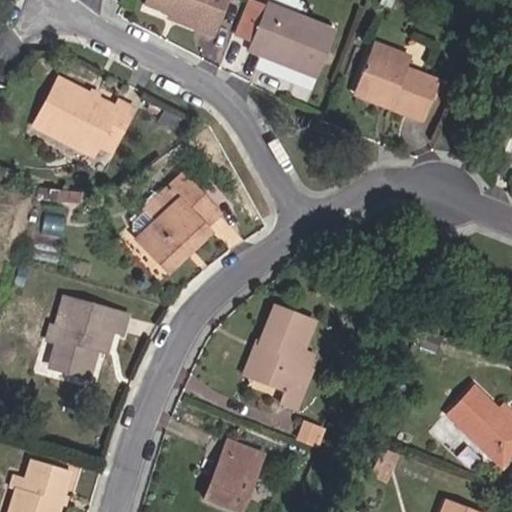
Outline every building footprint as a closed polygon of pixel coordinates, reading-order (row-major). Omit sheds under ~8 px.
[(226,0),(143,0),(142,3),(195,24),(194,27),(213,34),(226,0)] [(266,4),(255,0),(244,0),(231,35),(251,42),(266,4)] [(334,31),(266,4),(251,42),(248,51),(316,77),(334,31)] [(406,68),(410,57),(373,42),(352,95),(421,122),(437,81),(406,68)] [(118,102),(115,108),(59,80),(34,128),(70,145),(67,152),(90,163),(98,146),(111,152),(132,110),(118,102)] [(158,196),(169,208),(154,223),(135,241),(166,274),(208,233),(203,229),(218,216),(181,176),(158,196)] [(158,196),(143,211),(154,223),(169,208),(158,196)] [(97,351),(99,344),(108,346),(112,332),(122,335),(126,316),(63,298),(56,326),(51,325),(47,340),(56,343),(50,368),(88,379),(97,351)] [(256,348),(260,350),(250,378),(285,391),(280,404),(296,411),(311,370),(308,369),(312,356),(302,352),(314,322),(272,307),(256,348)] [(432,352),(438,338),(424,332),(418,347),(432,352)] [(97,351),(106,353),(108,346),(99,344),(97,351)] [(253,347),(243,375),(250,378),(260,350),(256,348),(253,347)] [(511,427),(497,412),(473,388),(446,416),(500,469),(511,456),(511,427)] [(511,416),(502,406),(497,412),(511,427),(511,416)] [(319,430),(308,426),(302,444),(313,447),(319,430)] [(242,511),(264,456),(227,442),(206,498),(242,511)] [(7,511),(57,511),(69,475),(29,462),(21,492),(15,490),(7,511)] [(384,482),(389,468),(376,463),(371,477),(384,482)] [(502,511),(506,503),(501,501),(497,511),(502,511)] [(511,511),(511,505),(506,503),(502,511),(511,511)]
